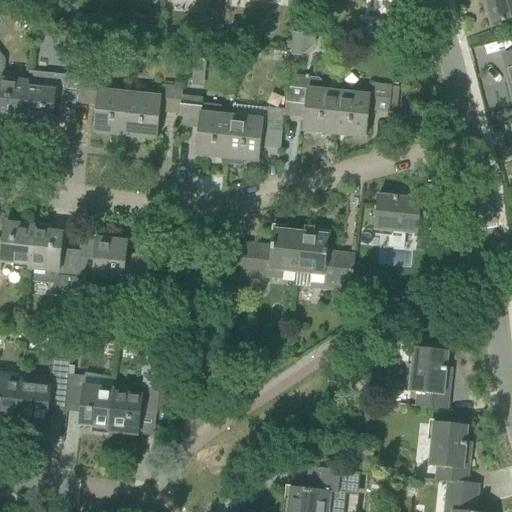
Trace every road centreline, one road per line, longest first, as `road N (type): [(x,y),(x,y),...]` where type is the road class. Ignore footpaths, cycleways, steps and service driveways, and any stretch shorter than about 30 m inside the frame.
road 1 (residential): [(473,142),(209,207),(0,192)]
road 2 (residential): [(484,246),(207,413),(191,511)]
road 3 (residential): [(440,0),(473,142)]
road 4 (residential): [(511,388),(484,246)]
road 5 (residential): [(121,502),(0,488)]
